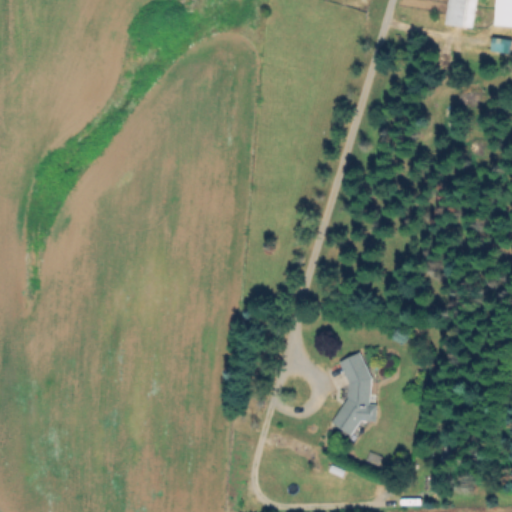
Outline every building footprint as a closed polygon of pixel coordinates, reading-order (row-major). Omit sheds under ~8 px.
[(476,0),(472,28),(445,24),(448,0),(476,0)] [(511,0),(511,25),(496,24),(497,0),(511,0)] [(511,36),(511,44),(511,51),(489,48),(492,33),(511,36)] [(378,404),(378,419),(362,419),(349,435),(333,421),(349,402),(349,380),(339,361),(360,351),(373,377),(373,404),(378,404)] [(445,490),(444,472),(432,473),(433,491),(445,490)]
